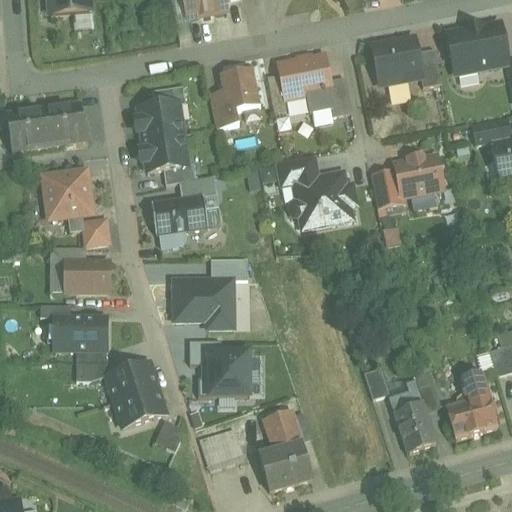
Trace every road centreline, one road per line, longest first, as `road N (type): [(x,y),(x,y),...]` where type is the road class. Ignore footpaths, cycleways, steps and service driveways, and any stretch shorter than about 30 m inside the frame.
road 1 (residential): [(489,0),(101,74)]
road 2 (residential): [(178,413),(132,268),(101,74)]
road 3 (residential): [(346,511),(511,465)]
road 4 (residential): [(101,74),(17,86),(12,0)]
